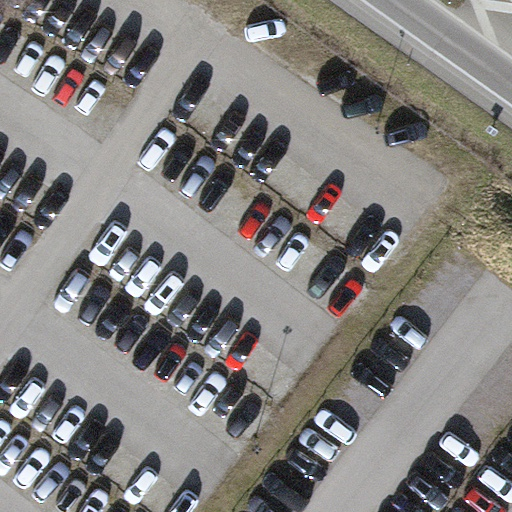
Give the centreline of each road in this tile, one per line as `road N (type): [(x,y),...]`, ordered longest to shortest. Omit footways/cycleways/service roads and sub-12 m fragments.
road 1 (unknown): [(89,207),(307,333)]
road 2 (unknown): [(202,47),(404,188)]
road 3 (unknown): [(194,487),(0,345)]
road 4 (unknown): [(89,207),(202,47)]
road 5 (unknown): [(0,328),(89,207)]
road 6 (trunk): [(400,0),(511,80)]
